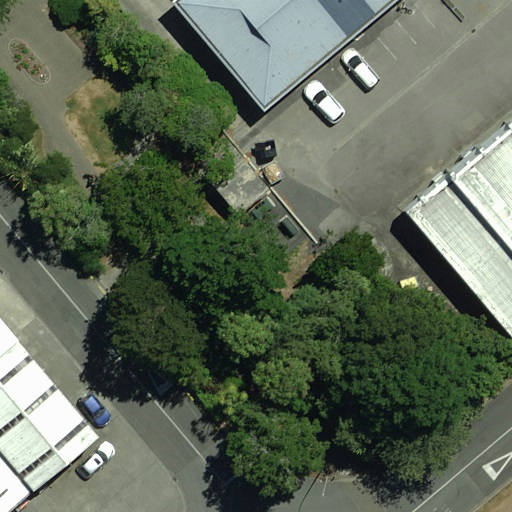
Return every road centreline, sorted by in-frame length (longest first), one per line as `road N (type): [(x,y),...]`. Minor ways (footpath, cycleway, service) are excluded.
road 1 (unclassified): [(0,211),(246,507)]
road 2 (residential): [(363,157),(511,32)]
road 3 (unclassified): [(412,511),(511,429)]
